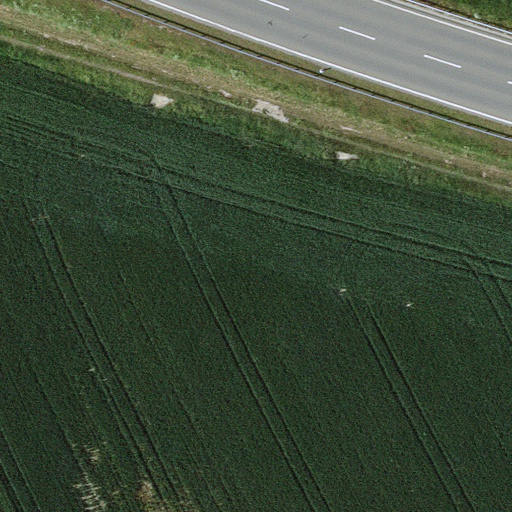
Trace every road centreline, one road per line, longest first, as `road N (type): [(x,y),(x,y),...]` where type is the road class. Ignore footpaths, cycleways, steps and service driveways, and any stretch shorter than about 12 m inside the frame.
road 1 (track): [(96,0),(331,122),(511,162)]
road 2 (secondary): [(511,67),(299,0)]
